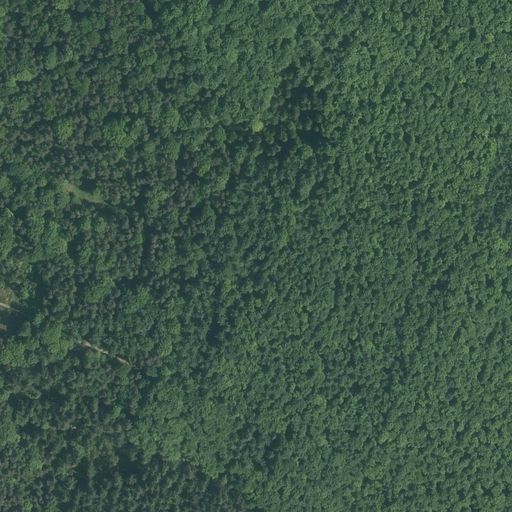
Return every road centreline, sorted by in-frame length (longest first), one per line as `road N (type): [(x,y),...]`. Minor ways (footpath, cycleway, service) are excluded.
road 1 (track): [(305,0),(157,354)]
road 2 (track): [(341,511),(324,369),(335,299),(338,150)]
road 3 (track): [(258,115),(511,219)]
road 4 (track): [(76,324),(28,365),(29,392),(39,402),(129,427)]
road 5 (track): [(129,427),(214,463),(271,511)]
